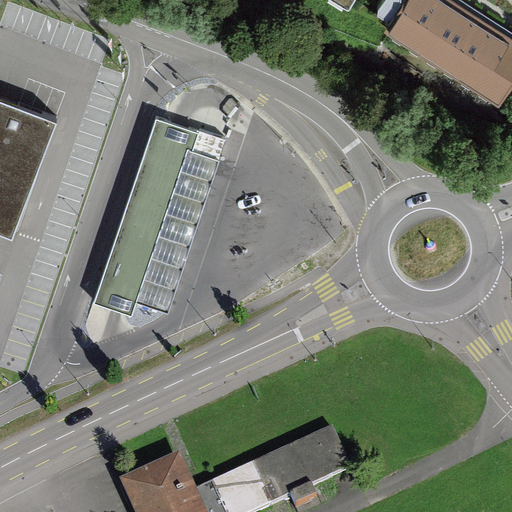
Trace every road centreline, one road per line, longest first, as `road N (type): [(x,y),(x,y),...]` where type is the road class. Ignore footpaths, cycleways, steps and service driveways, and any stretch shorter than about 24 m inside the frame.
road 1 (primary): [(0,465),(382,278)]
road 2 (unclassified): [(400,201),(316,105),(224,53),(81,0)]
road 3 (primary): [(382,278),(393,292),(427,306),(462,296),(484,271),(482,223)]
